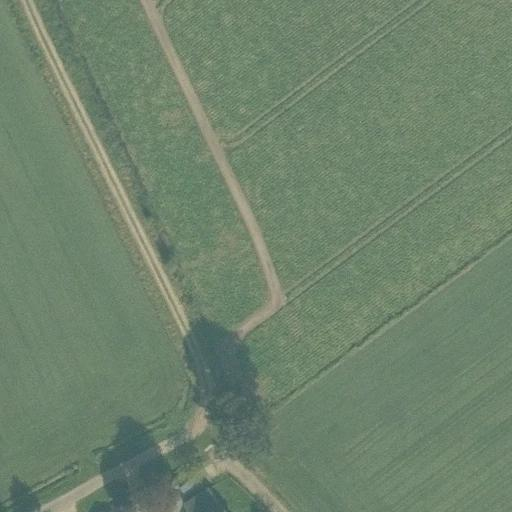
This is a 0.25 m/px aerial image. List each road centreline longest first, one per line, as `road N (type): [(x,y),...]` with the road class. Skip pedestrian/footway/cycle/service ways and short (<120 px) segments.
road 1 (track): [(26,0),(205,381),(204,412),(178,439)]
road 2 (unclassified): [(42,511),(178,439)]
road 3 (track): [(282,511),(192,429)]
